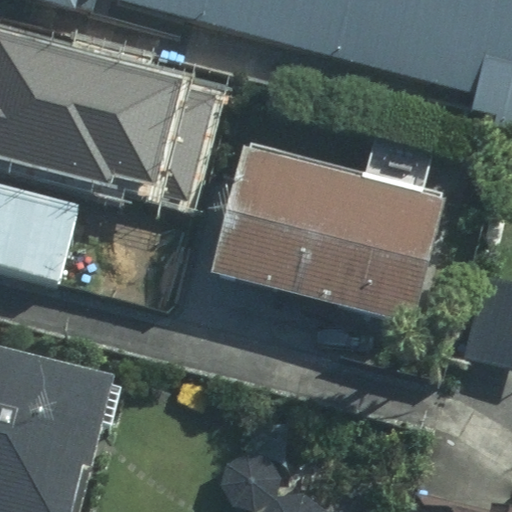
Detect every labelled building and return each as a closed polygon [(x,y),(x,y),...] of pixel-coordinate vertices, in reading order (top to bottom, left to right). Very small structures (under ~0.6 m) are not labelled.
[(511,0),(15,0),(89,19),(90,14),(104,18),(108,1),(490,101),(487,114),(508,119),(504,132),(511,134),(511,0)] [(0,37),(0,147),(71,166),(97,65),(0,37)] [(456,196),(256,144),(224,268),(424,319),(456,196)] [(83,187),(0,165),(0,275),(57,290),(83,187)] [(87,511),(123,374),(0,342),(0,511),(87,511)] [(336,511),(333,508),(328,504),(322,500),(316,498),(309,496),(302,496),(296,497),(295,497),(296,494),(296,488),(296,483),(294,477),(292,472),(288,468),(285,463),(280,460),(275,458),(269,456),(264,456),(258,456),(252,458),(247,460),(240,465),(236,470),(233,475),(231,480),(230,486),(230,491),(231,497),(233,502),(236,507),(239,511),(336,511)] [(499,511),(420,493),(415,511),(499,511)]
